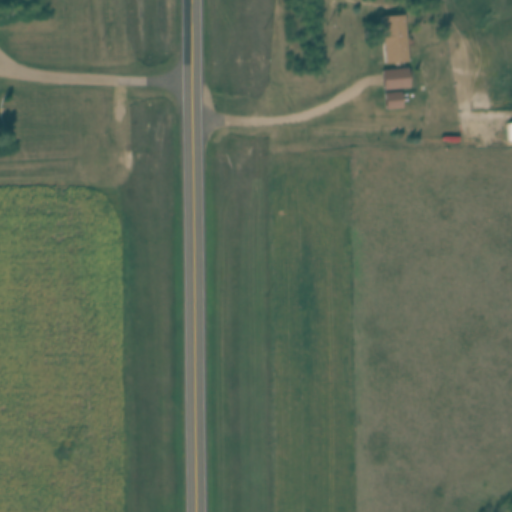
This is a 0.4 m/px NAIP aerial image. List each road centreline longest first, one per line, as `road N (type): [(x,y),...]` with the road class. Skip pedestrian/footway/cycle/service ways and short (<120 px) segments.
road 1 (primary): [(196,511),(193,0)]
road 2 (track): [(511,105),(288,116)]
